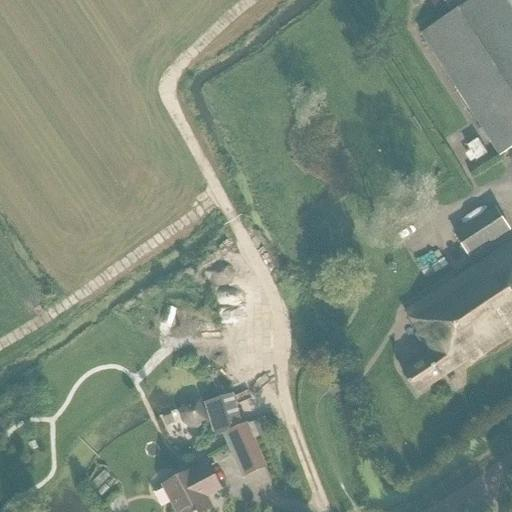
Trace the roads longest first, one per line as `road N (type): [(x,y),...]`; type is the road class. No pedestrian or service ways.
road 1 (track): [(237,234),(166,99),(170,75),(255,0)]
road 2 (track): [(220,199),(0,345)]
